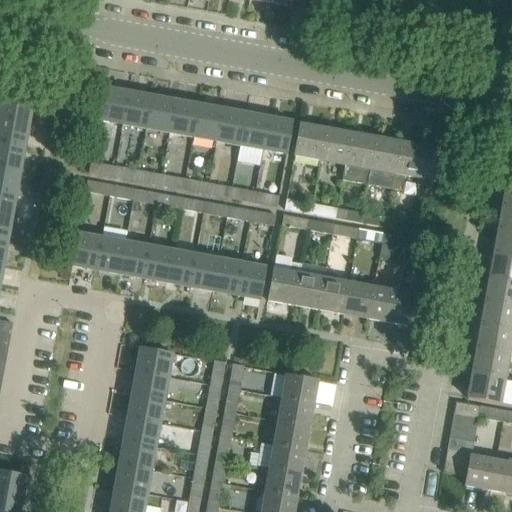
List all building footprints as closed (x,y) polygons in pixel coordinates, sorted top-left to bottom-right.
[(291,0),(243,0),(272,5),(290,8),(291,0)] [(32,101),(36,78),(5,72),(1,95),(32,101)] [(127,94),(104,90),(98,121),(99,121),(122,125),(127,94)] [(145,129),(151,98),(127,94),(122,125),(145,129)] [(1,95),(0,98),(0,118),(28,124),(32,101),(1,95)] [(174,102),(151,98),(145,129),(169,134),(174,102)] [(198,107),(174,102),(169,134),(192,138),(198,107)] [(221,111),(198,107),(192,138),(216,142),(221,111)] [(245,115),(221,111),(216,142),(239,146),(245,115)] [(268,119),(245,115),(239,146),(263,150),(268,119)] [(0,143),(24,147),(28,124),(0,118),(0,143)] [(292,124),(268,119),(263,150),(286,155),(292,124)] [(299,125),(294,157),(319,162),(325,130),(299,125)] [(319,162),(344,166),(350,134),(325,130),(319,162)] [(374,139),(350,134),(344,166),(341,182),(365,186),(368,171),(374,139)] [(390,191),(393,175),(399,143),(374,139),(368,171),(365,186),(390,191)] [(0,167),(20,171),(24,147),(0,143),(0,167)] [(404,177),(418,180),(424,148),(399,143),(393,175),(390,191),(401,193),(404,177)] [(443,184),(444,184),(450,152),(424,148),(418,180),(416,191),(427,193),(429,182),(443,184)] [(88,174),(112,179),(114,168),(91,163),(90,163),(88,174)] [(0,167),(0,191),(15,194),(20,171),(0,167)] [(137,172),(114,168),(112,179),(135,183),(137,172)] [(161,176),(137,172),(135,183),(159,187),(161,176)] [(184,181),(161,176),(159,187),(182,192),(184,181)] [(208,185),(184,181),(182,192),(206,196),(208,185)] [(111,186),(87,182),(85,193),(109,197),(111,186)] [(231,190),(208,185),(206,196),(229,200),(231,190)] [(511,186),(505,185),(501,209),(511,210),(511,186)] [(134,190),(111,186),(109,197),(117,199),(115,210),(130,212),(132,201),(134,190)] [(158,195),(134,190),(132,201),(156,205),(158,195)] [(229,200),(253,205),(255,194),(231,190),(229,200)] [(0,191),(0,215),(11,218),(15,194),(0,191)] [(278,198),(255,194),(253,205),(276,209),(278,198)] [(181,199),(158,195),(156,205),(179,210),(181,199)] [(205,203),(181,199),(179,210),(203,214),(205,203)] [(284,210),(310,215),(312,205),(286,200),(284,210)] [(228,207),(205,203),(203,214),(226,218),(228,207)] [(334,219),(336,209),(312,205),(310,215),(334,219)] [(226,218),(250,222),(252,211),(228,207),(226,218)] [(334,219),(359,224),(360,214),(336,209),(334,219)] [(511,210),(501,209),(497,233),(511,235),(511,210)] [(252,211),(250,222),(273,226),(275,216),(252,211)] [(384,229),(385,218),(360,214),(359,224),(384,229)] [(0,215),(0,239),(7,241),(11,218),(0,215)] [(281,227),(306,232),(308,222),(283,217),(281,227)] [(384,229),(408,233),(410,223),(385,218),(384,229)] [(333,226),(308,222),(306,232),(331,236),(333,226)] [(408,233),(434,238),(436,228),(410,223),(408,233)] [(331,236),(355,240),(357,230),(333,226),(331,236)] [(382,235),(357,230),(355,240),(381,245),(382,235)] [(511,235),(497,233),(492,258),(511,261),(511,235)] [(72,267),(95,271),(101,239),(78,235),(77,235),(72,267)] [(407,239),(382,235),(381,245),(406,249),(407,239)] [(124,244),(101,239),(95,271),(119,275),(124,244)] [(433,244),(407,239),(406,249),(431,254),(433,244)] [(119,275),(142,280),(148,248),(124,244),(119,275)] [(171,252),(148,248),(142,280),(166,284),(171,252)] [(166,284),(189,288),(195,256),(171,252),(166,284)] [(243,255),(242,265),(236,297),(260,301),(265,269),(267,260),(243,255)] [(218,260),(195,256),(189,288),(213,292),(218,260)] [(511,261),(492,258),(488,280),(511,284),(511,261)] [(213,292),(236,297),(242,265),(218,260),(213,292)] [(273,270),(267,302),(293,307),(299,275),(273,270)] [(293,307),(317,311),(323,279),(299,275),(293,307)] [(323,279),(317,311),(342,316),(348,283),(323,279)] [(511,284),(488,280),(484,304),(511,308),(511,284)] [(342,316),(367,320),(373,288),(348,283),(342,316)] [(373,288),(367,320),(392,325),(398,292),(373,288)] [(392,325),(416,329),(417,329),(423,297),(398,292),(392,325)] [(511,308),(484,304),(480,327),(511,333),(511,308)] [(12,324),(0,321),(0,333),(10,336),(12,324)] [(511,333),(480,327),(475,351),(509,357),(511,338),(511,333)] [(0,346),(7,348),(10,336),(0,333),(0,346)] [(140,349),(136,371),(167,377),(171,355),(145,350),(140,349)] [(475,351),(471,375),(504,381),(509,357),(475,351)] [(213,363),(209,385),(220,387),(225,364),(213,362),(213,363)] [(232,366),(228,390),(239,392),(243,368),(232,366)] [(163,401),(167,377),(136,371),(132,395),(163,401)] [(313,405),(317,381),(286,375),(285,376),(281,399),(313,405)] [(471,375),(467,399),(500,405),(504,381),(471,375)] [(209,385),(205,408),(216,410),(220,387),(209,385)] [(235,415),(239,392),(228,390),(224,413),(235,415)] [(132,395),(127,418),(159,424),(163,401),(132,395)] [(281,399),(277,423),(308,429),(313,405),(281,399)] [(455,403),(453,416),(477,420),(477,419),(479,407),(455,403)] [(479,407),(477,419),(502,423),(504,412),(479,407)] [(205,408),(201,432),(212,434),(216,410),(205,408)] [(511,413),(504,412),(502,423),(511,424),(511,413)] [(230,438),(235,415),(224,413),(219,437),(230,438)] [(453,416),(451,427),(475,431),(477,420),(453,416)] [(155,447),(159,424),(127,418),(123,441),(155,447)] [(308,429),(277,423),(273,446),(304,452),(308,429)] [(451,427),(449,439),(473,443),(475,431),(451,427)] [(201,432),(196,455),(208,457),(212,434),(201,432)] [(219,437),(215,460),(226,462),(230,438),(219,437)] [(449,439),(447,450),(470,454),(473,443),(449,439)] [(123,441),(119,465),(150,471),(155,447),(123,441)] [(300,475),(304,452),(273,446),(269,470),(300,475)] [(447,450),(445,462),(468,466),(470,458),(470,454),(447,450)] [(193,472),(192,479),(203,481),(208,457),(196,455),(188,453),(184,470),(193,472)] [(470,458),(468,466),(466,478),(464,488),(490,492),(495,462),(470,458)] [(222,485),(226,462),(215,460),(211,483),(222,485)] [(466,478),(468,466),(445,462),(442,474),(466,478)] [(511,465),(495,462),(490,492),(511,496),(511,465)] [(146,494),(150,471),(119,465),(115,488),(146,494)] [(269,470),(264,493),(296,499),(300,475),(269,470)] [(0,495),(21,500),(26,477),(0,472),(0,495)] [(192,479),(188,502),(199,504),(203,481),(192,479)] [(211,483),(207,507),(218,509),(222,485),(211,483)] [(115,488),(110,511),(112,511),(142,511),(146,494),(115,488)] [(293,511),(296,499),(264,493),(261,511),(293,511)] [(0,511),(19,511),(21,500),(0,495),(0,511)] [(188,502),(186,511),(197,511),(199,504),(188,502)]
